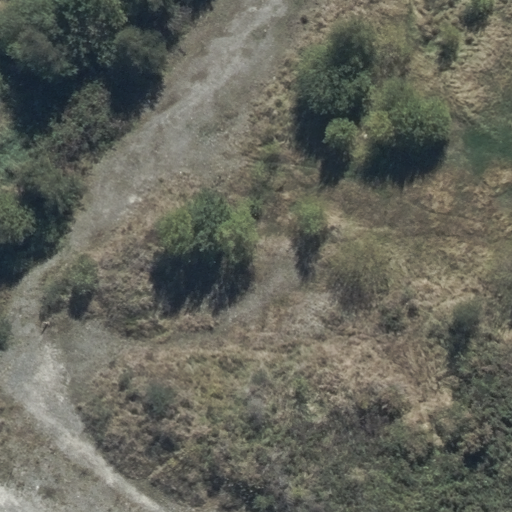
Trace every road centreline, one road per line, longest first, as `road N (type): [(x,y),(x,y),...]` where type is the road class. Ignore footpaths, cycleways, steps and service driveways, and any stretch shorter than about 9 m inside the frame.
road 1 (residential): [(275,0),(0,428)]
road 2 (residential): [(110,511),(0,445)]
